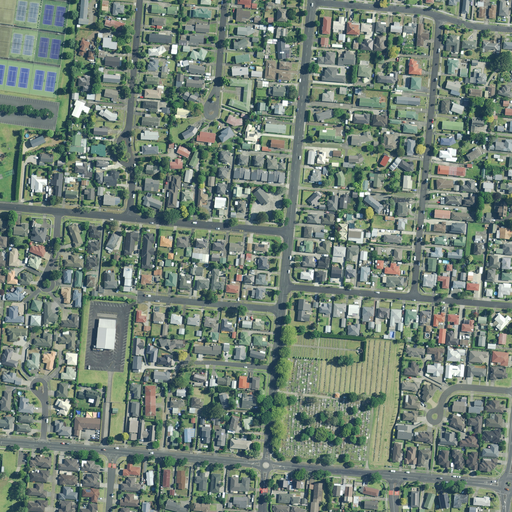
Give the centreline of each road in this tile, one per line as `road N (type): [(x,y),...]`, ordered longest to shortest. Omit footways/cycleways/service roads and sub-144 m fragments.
road 1 (residential): [(413,297),(439,15)]
road 2 (residential): [(311,1),(288,231)]
road 3 (residential): [(128,216),(288,231)]
road 4 (tertiary): [(112,451),(258,463)]
road 5 (residential): [(136,297),(281,309)]
road 6 (residential): [(128,132),(139,0)]
road 7 (residential): [(413,297),(283,286)]
road 8 (residential): [(311,1),(439,15)]
road 9 (tertiary): [(271,465),(394,475)]
